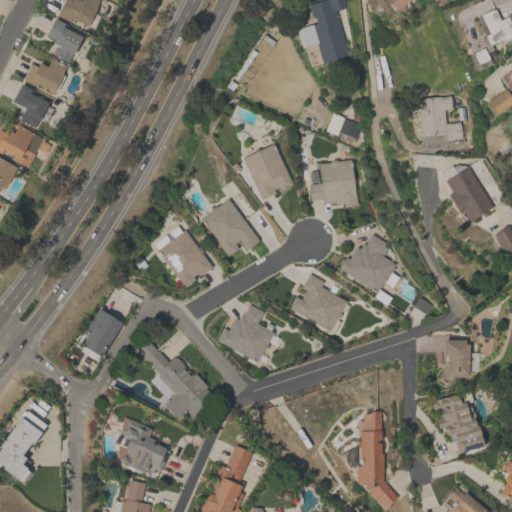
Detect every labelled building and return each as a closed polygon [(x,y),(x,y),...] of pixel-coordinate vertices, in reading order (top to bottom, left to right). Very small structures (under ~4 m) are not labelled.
[(98,0),(86,25),(70,18),(68,21),(55,15),(62,0),(98,0)] [(347,55),(310,66),(304,46),(300,47),(295,28),(315,23),(313,16),(310,17),(306,4),(320,0),(343,0),(346,8),(335,11),(347,55)] [(383,0),(407,0),(395,10),(394,9),(392,10),(388,4),(387,5),(383,0)] [(511,14),(511,41),(505,45),(502,38),(489,44),(492,50),(487,52),(480,37),(484,35),(475,17),(479,15),(479,14),(490,9),(491,10),(493,9),(499,20),(506,16),(505,14),(511,12),(511,14)] [(45,35),(53,18),(63,23),(63,24),(66,26),(64,28),(80,36),(80,37),(80,40),(78,44),(77,44),(72,54),(70,54),(67,61),(51,54),(56,44),(52,42),(53,39),(45,35)] [(482,48),(491,63),(477,69),(476,69),(475,69),(474,69),(467,55),(482,48)] [(46,66),(50,58),(65,65),(61,74),(63,75),(55,91),(53,90),(52,91),(36,83),(35,86),(22,79),(30,63),(36,66),(38,62),(46,66)] [(17,120),(22,111),(19,110),(21,106),(10,101),(19,83),(30,89),(29,90),(32,92),(31,94),(35,96),(36,94),(42,97),(41,99),(47,102),(38,120),(36,120),(32,127),(17,120)] [(486,100),(495,114),(511,101),(511,99),(504,88),(486,100)] [(444,134),(419,136),(416,98),(448,96),(449,109),(442,109),(443,123),(458,121),(460,138),(444,140),(444,134)] [(359,125),(354,138),(337,131),(342,118),(359,125)] [(0,129),(2,131),(4,128),(12,132),(17,124),(32,132),(23,148),(33,153),(25,167),(12,160),(14,156),(2,150),(0,153),(0,129)] [(291,184),(287,185),(287,186),(278,190),(277,187),(273,189),(274,192),(260,199),(240,158),(271,143),(291,184)] [(0,158),(15,167),(2,189),(0,187),(0,158)] [(490,206),(468,221),(462,211),(458,214),(446,193),(449,191),(437,173),(450,166),(454,173),(479,158),(492,179),(478,187),(490,206)] [(307,184),(319,183),(317,163),(328,162),(330,160),(335,159),(336,161),(348,159),(355,204),(351,204),(351,205),(343,206),(342,202),(334,203),(334,201),(322,202),(321,198),(309,200),(307,184)] [(257,239),(244,249),(237,239),(233,242),(236,248),(226,255),(199,218),(209,210),(210,208),(214,206),(216,206),(226,198),(257,239)] [(156,249),(153,243),(164,235),(167,240),(172,236),(168,231),(175,225),(180,231),(183,229),(210,266),(197,276),(195,273),(191,276),(193,278),(191,280),(192,281),(185,286),(185,285),(182,287),(156,249)] [(492,235),(506,257),(511,263),(511,262),(511,235),(506,226),(492,235)] [(337,267),(338,265),(337,264),(342,258),(342,259),(344,256),(347,258),(355,246),(358,248),(362,243),(363,244),(371,234),(383,243),(382,245),(385,248),(380,255),(393,263),(388,270),(386,274),(386,277),(384,280),(382,281),(374,292),(337,267)] [(322,281),(319,286),(345,301),(329,331),(288,308),(290,305),(289,304),(293,296),(299,299),(304,290),(299,286),(307,272),(322,281)] [(215,339),(222,327),(226,330),(233,317),(236,319),(239,313),(241,314),(247,303),(261,312),(255,322),(272,332),(271,334),(277,338),(273,345),(267,341),(265,344),(266,346),(264,349),(262,350),(259,354),(265,357),(263,362),(257,358),(255,362),(215,339)] [(120,322),(99,356),(80,344),(85,335),(81,332),(97,308),(120,322)] [(441,335),(456,335),(456,337),(462,337),(462,339),(463,339),(463,343),(468,343),(467,376),(453,376),(447,386),(435,378),(442,367),(442,352),(441,352),(441,335)] [(214,398),(192,418),(184,410),(176,418),(157,397),(160,394),(147,380),(156,372),(137,352),(148,342),(167,362),(174,355),(182,364),(181,364),(186,369),(186,368),(192,374),(193,373),(206,386),(204,388),(214,398)] [(482,445),(456,452),(453,442),(454,439),(454,437),(449,439),(448,435),(446,436),(446,434),(443,432),(442,428),(443,426),(437,428),(434,419),(441,417),(440,416),(439,416),(438,412),(439,410),(438,408),(434,410),(431,409),(430,404),(431,402),(434,401),(433,399),(456,393),(458,400),(461,399),(461,401),(463,401),(468,417),(472,416),(474,425),(476,424),(482,445)] [(0,464),(0,440),(19,416),(20,417),(25,410),(45,425),(39,432),(40,432),(31,444),(29,442),(20,454),(24,457),(20,463),(25,467),(24,468),(29,472),(21,482),(17,479),(16,480),(0,468),(2,466),(0,464)] [(382,480),(396,496),(382,509),(367,492),(378,482),(371,482),(371,487),(363,488),(362,482),(354,482),(354,465),(358,465),(358,432),(356,432),(356,420),(361,420),(361,414),(367,413),(372,410),(378,411),(379,439),(375,439),(375,443),(379,443),(380,453),(381,453),(382,480)] [(124,455),(127,449),(123,447),(124,446),(118,444),(122,436),(121,436),(129,418),(150,428),(147,436),(153,439),(151,443),(153,444),(154,443),(168,450),(158,471),(146,466),(143,473),(133,468),(131,471),(125,468),(126,465),(124,465),(122,464),(120,463),(120,462),(119,459),(120,457),(121,456),(122,455),(124,455)] [(197,511),(199,509),(198,509),(200,503),(202,503),(206,493),(209,494),(209,493),(212,494),(215,488),(209,486),(214,474),(214,473),(216,468),(217,469),(219,464),(223,466),(233,444),(250,451),(237,480),(243,482),(239,489),(238,489),(237,491),(241,493),(235,507),(231,505),(228,511),(197,511)] [(511,501),(497,493),(503,482),(502,477),(505,473),(506,473),(503,471),(503,470),(500,467),(504,459),(509,461),(509,460),(511,461),(511,501)] [(116,511),(119,500),(123,500),(127,479),(143,482),(139,502),(148,504),(146,511),(116,511)] [(450,511),(440,504),(446,496),(444,495),(453,484),(487,511),(450,511)]
